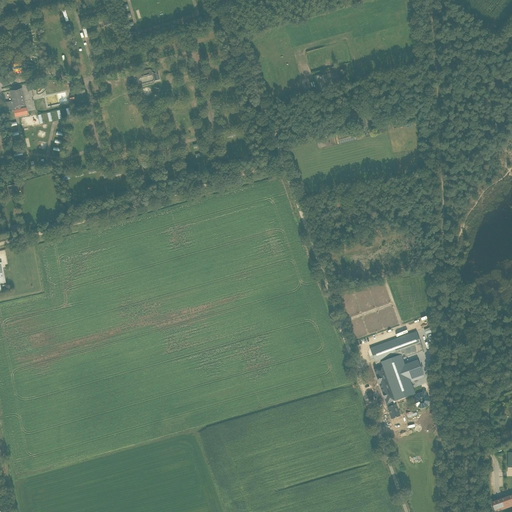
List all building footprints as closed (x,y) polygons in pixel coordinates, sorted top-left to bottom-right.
[(151,69),(137,73),(138,74),(135,75),(133,78),(134,81),(133,81),(135,87),(140,85),(139,81),(140,79),(151,76),(153,77),(154,81),(160,80),(158,75),(157,75),(157,72),(154,70),(151,71),(151,69)] [(25,105),(23,96),(22,88),(10,91),(12,101),(4,103),(6,113),(14,111),(15,117),(27,114),(26,108),(21,109),(21,107),(25,106),(25,105)] [(79,105),(76,91),(71,92),(71,95),(70,95),(70,97),(69,97),(70,101),(72,101),(73,106),(79,105)] [(387,120),(395,113),(389,106),(381,113),(387,120)] [(356,113),(351,115),(355,127),(356,129),(356,131),(364,129),(364,128),(366,127),(364,119),(362,118),(360,112),(356,113)] [(371,350),(370,350),(375,364),(376,364),(377,364),(378,368),(377,369),(374,370),(376,376),(379,384),(382,394),(384,399),(386,404),(387,404),(387,403),(395,401),(415,394),(411,382),(410,381),(411,381),(409,377),(422,373),(417,360),(404,365),(402,358),(423,351),(417,333),(416,333),(371,350)] [(418,402),(413,404),(415,412),(421,410),(418,402)] [(399,416),(395,405),(387,408),(391,419),(399,416)] [(494,511),(496,511),(511,506),(511,494),(491,502),(494,511)]
